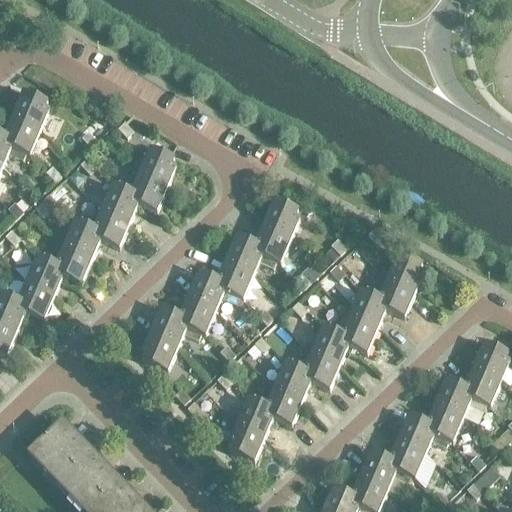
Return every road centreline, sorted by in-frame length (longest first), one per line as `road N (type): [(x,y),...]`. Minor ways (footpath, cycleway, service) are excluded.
road 1 (residential): [(59,370),(254,180),(47,59),(25,58),(8,69)]
road 2 (residential): [(269,511),(473,319)]
road 3 (residential): [(198,511),(59,370)]
road 4 (tertiary): [(370,33),(390,72),(465,118)]
